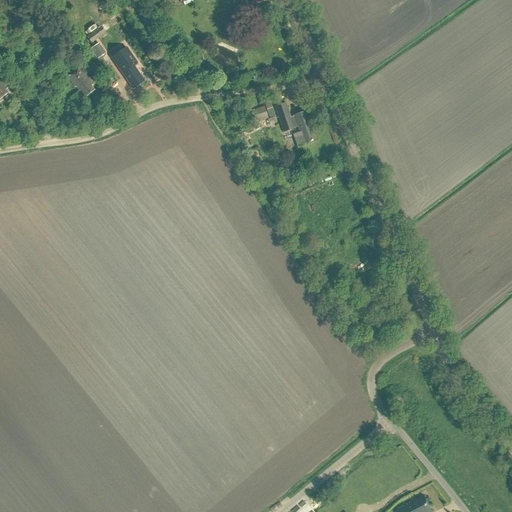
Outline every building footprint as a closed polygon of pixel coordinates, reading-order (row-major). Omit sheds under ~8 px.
[(124,12),(128,17),(136,10),(132,5),(124,12)] [(88,38),(93,44),(106,34),(102,28),(88,38)] [(107,55),(100,45),(92,50),(99,60),(107,55)] [(113,59),(134,90),(145,82),(135,67),(139,65),(128,49),(113,59)] [(37,62),(42,69),(51,61),(46,55),(37,62)] [(46,73),(53,81),(63,73),(56,65),(46,73)] [(81,69),(70,79),(86,98),(94,91),(91,87),(94,85),(81,69)] [(39,85),(44,92),(52,85),(47,79),(39,85)] [(274,107),(284,133),(294,129),(293,128),(297,127),(303,145),(315,140),(305,112),(290,117),(285,103),(274,107)] [(265,106),(269,118),(274,117),(270,104),(265,106)] [(267,119),(264,110),(246,116),(248,123),(255,120),(256,123),(267,119)] [(431,511),(432,511),(424,496),(413,502),(412,501),(396,510),(397,511),(431,511)]
